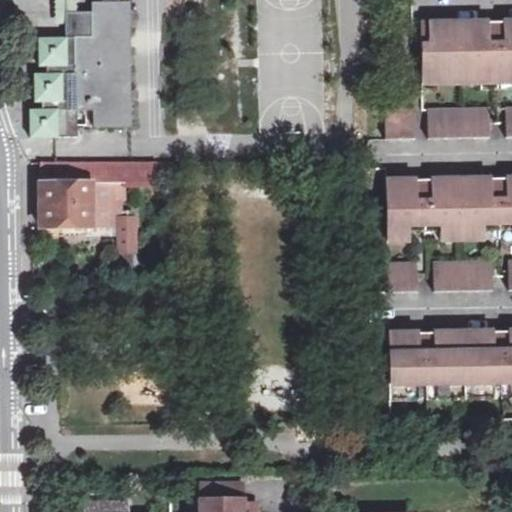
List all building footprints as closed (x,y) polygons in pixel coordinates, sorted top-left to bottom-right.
[(58,0),(58,26),(67,26),(67,15),(80,15),(79,0),(58,0)] [(68,39),(45,39),(40,39),(40,69),(45,69),(48,69),(48,75),(45,75),(38,75),(37,102),(45,102),(45,111),(32,110),(32,139),(45,139),(80,139),(80,108),(93,107),(92,127),(129,128),(129,2),(92,2),(92,15),(80,15),(67,15),(67,26),(68,39)] [(487,21),(427,22),(427,44),(420,44),(420,63),(511,62),(511,20),(502,21),(502,51),(488,51),(487,21)] [(511,62),(420,63),(421,89),(438,89),(437,82),(480,81),(480,88),(511,87),(511,62)] [(486,109),(426,110),(426,139),(440,139),(487,138),(486,109)] [(413,110),(383,111),(384,140),(413,140),(413,110)] [(91,164),(92,182),(133,183),(157,183),(157,163),(91,164)] [(41,229),(92,229),(92,182),(91,164),(45,164),(40,164),(41,229)] [(415,180),(385,181),(386,241),(409,240),(409,231),(439,230),(440,239),(484,238),(484,229),(511,228),(511,177),(504,178),(505,208),(491,209),(490,178),(429,180),(430,210),(415,211),(415,180)] [(92,182),(92,229),(92,237),(124,236),(125,226),(127,227),(128,199),(133,199),(133,183),(92,182)] [(125,226),(124,236),(124,267),(141,267),(141,226),(127,227),(125,226)] [(493,261),(433,262),(433,292),(494,290),(493,261)] [(417,263),(387,263),(387,293),(402,292),(417,292),(417,263)] [(419,335),(389,335),(390,395),(411,395),(411,385),(418,385),(434,385),(441,385),(441,394),(486,393),(486,384),(493,384),(509,383),(511,383),(511,332),(508,333),(509,363),(495,364),(494,333),(434,334),(434,365),(420,365),(419,335)] [(486,393),(441,394),(441,385),(434,385),(435,401),(493,400),(493,384),(486,384),(486,393)] [(411,395),(390,395),(390,402),(418,401),(418,385),(411,385),(411,395)] [(241,511),(242,504),(241,483),(201,484),(201,511),(241,511)] [(127,511),(127,503),(89,502),(89,511),(127,511)]
